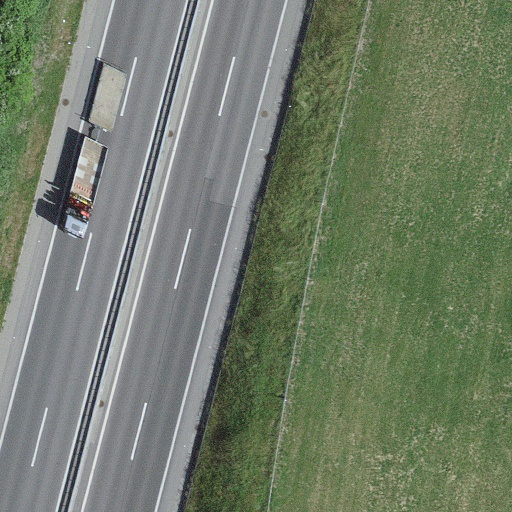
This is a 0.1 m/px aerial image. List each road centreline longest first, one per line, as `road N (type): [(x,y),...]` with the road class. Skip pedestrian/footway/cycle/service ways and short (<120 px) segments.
road 1 (motorway): [(129,511),(261,0)]
road 2 (motorway): [(149,0),(18,511)]
